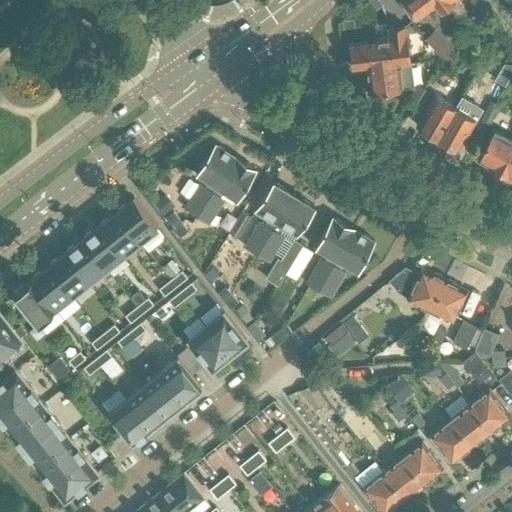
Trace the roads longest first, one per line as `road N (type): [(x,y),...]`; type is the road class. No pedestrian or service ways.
road 1 (residential): [(86,511),(393,263),(426,200)]
road 2 (tertiary): [(0,238),(216,79)]
road 3 (tertiary): [(200,58),(0,202)]
road 4 (unclassified): [(321,144),(296,61),(304,16)]
road 5 (residential): [(321,144),(216,79)]
